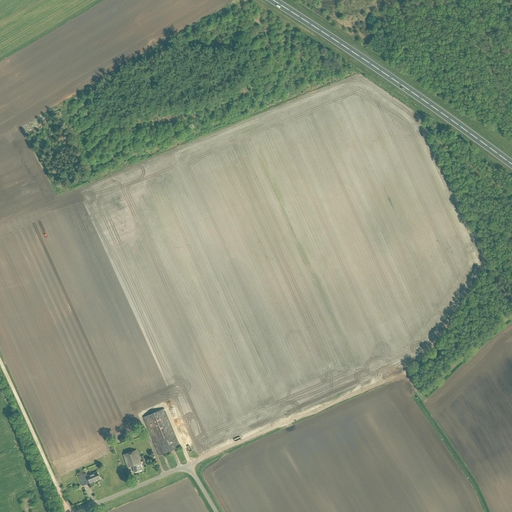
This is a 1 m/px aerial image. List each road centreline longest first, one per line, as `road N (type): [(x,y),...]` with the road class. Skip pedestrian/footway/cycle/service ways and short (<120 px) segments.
road 1 (trunk): [(511,164),(272,0)]
road 2 (unclassified): [(215,511),(188,465),(75,511)]
road 3 (track): [(69,511),(0,361)]
